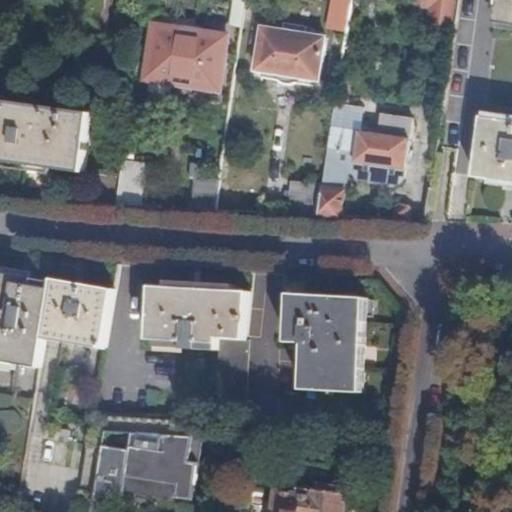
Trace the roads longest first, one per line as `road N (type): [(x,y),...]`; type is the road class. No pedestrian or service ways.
road 1 (residential): [(442,254),(0,222)]
road 2 (residential): [(442,254),(408,511)]
